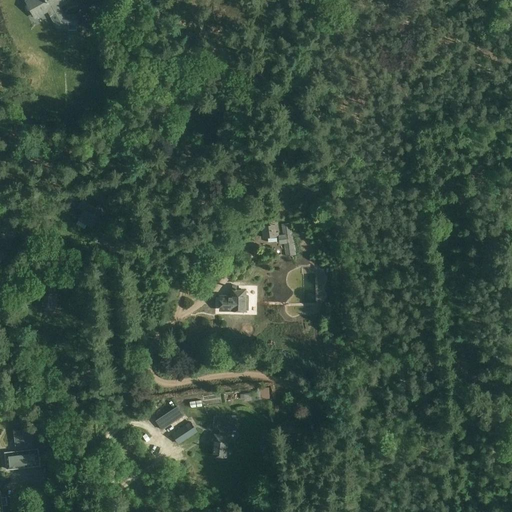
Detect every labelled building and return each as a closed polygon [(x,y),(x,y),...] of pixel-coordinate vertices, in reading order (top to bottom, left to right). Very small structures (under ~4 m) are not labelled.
[(77,27),(77,16),(64,16),(59,6),(68,1),(67,0),(27,0),(26,1),(35,18),(48,10),(58,27),(77,27)] [(67,157),(77,155),(75,143),(65,145),(67,157)] [(103,185),(106,209),(111,208),(112,213),(117,212),(113,184),(103,185)] [(29,212),(38,214),(42,203),(34,200),(29,212)] [(85,211),(81,218),(92,225),(96,217),(85,211)] [(295,254),(290,223),(282,224),(283,235),(279,236),(280,245),(285,245),(287,256),(295,254)] [(263,238),(277,236),(275,224),(261,226),(263,238)] [(1,252),(2,267),(22,265),(21,256),(9,257),(8,251),(1,252)] [(55,306),(55,281),(43,281),(43,306),(55,306)] [(244,288),(233,288),(233,297),(220,297),(220,309),(230,309),(230,310),(244,310),(244,288)] [(162,429),(179,418),(172,408),(155,420),(162,429)] [(171,433),(179,444),(198,431),(190,420),(171,433)] [(217,435),(235,435),(235,422),(217,422),(217,435)] [(32,427),(13,430),(16,449),(34,447),(32,427)] [(214,455),(225,455),(227,436),(215,435),(214,455)] [(11,466),(43,463),(41,447),(9,450),(11,466)]
